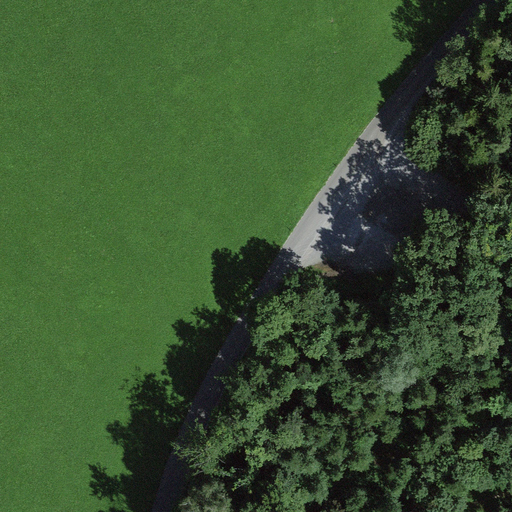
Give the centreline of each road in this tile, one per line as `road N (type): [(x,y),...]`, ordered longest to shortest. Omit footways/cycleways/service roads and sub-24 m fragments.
road 1 (unclassified): [(493,0),(373,137),(229,352),(173,511)]
road 2 (track): [(511,223),(373,137)]
